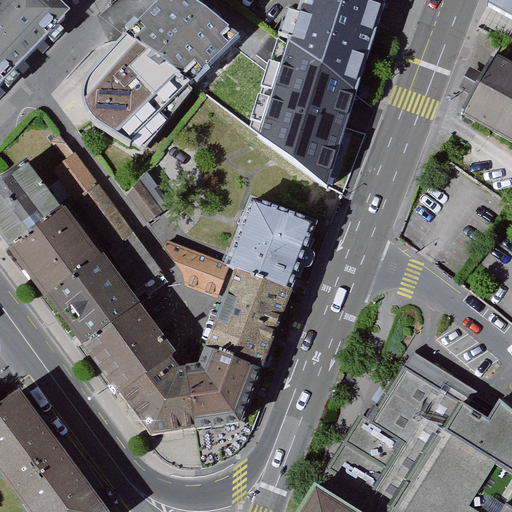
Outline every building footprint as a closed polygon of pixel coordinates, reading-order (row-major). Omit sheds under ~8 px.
[(0,0),(0,112),(79,27),(48,0),(0,0)] [(206,0),(167,0),(132,39),(201,89),(250,33),(206,0)] [(315,104),(299,146),(352,167),(376,111),(357,92),(390,0),(302,0),(283,45),(326,75),(315,104)] [(511,0),(495,0),(489,13),(511,24),(511,0)] [(132,39),(115,26),(61,75),(57,93),(65,111),(73,120),(129,153),(201,89),(132,39)] [(326,75),(283,45),(269,65),(315,104),(326,75)] [(475,95),(463,117),(511,143),(511,53),(501,48),(487,72),(480,84),(475,95)] [(480,84),(487,72),(475,66),(463,89),(475,95),(480,84)] [(58,175),(83,206),(102,193),(78,160),(58,175)] [(0,235),(19,261),(77,218),(69,209),(62,215),(25,169),(0,186),(0,235)] [(133,208),(150,231),(169,220),(143,186),(133,208)] [(117,257),(137,242),(102,193),(83,206),(81,208),(117,257)] [(324,241),(253,212),(231,268),(227,281),(235,283),(301,305),(324,241)] [(54,307),(113,266),(77,218),(19,261),(54,307)] [(143,296),(165,281),(137,242),(117,257),(115,259),(143,296)] [(220,303),(227,281),(231,268),(162,243),(161,250),(181,274),(182,289),(220,303)] [(94,358),(151,315),(113,266),(54,307),(94,358)] [(301,305),(235,283),(208,360),(274,382),(301,305)] [(94,358),(130,404),(183,365),(188,362),(151,315),(94,358)] [(378,411),(335,479),(384,511),(511,511),(511,403),(507,410),(421,352),(378,411)] [(274,382),(208,360),(205,370),(192,373),(206,442),(207,445),(249,438),(274,382)] [(165,447),(206,442),(192,373),(187,373),(183,365),(130,404),(165,447)] [(20,400),(0,414),(0,475),(28,511),(111,511),(100,499),(20,400)] [(384,511),(335,479),(314,511),(384,511)]
